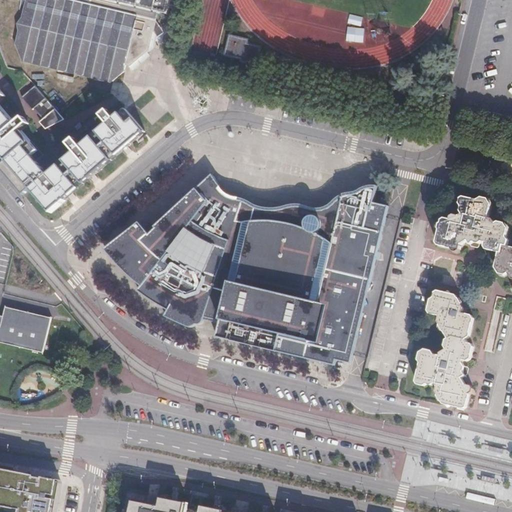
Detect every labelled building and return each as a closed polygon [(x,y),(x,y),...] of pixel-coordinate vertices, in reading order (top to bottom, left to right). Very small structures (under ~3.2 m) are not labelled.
[(26,0),(12,64),(112,86),(148,54),(153,34),(158,31),(155,24),(157,16),(165,18),(169,0),(26,0)] [(297,12),(299,3),(289,0),(286,0),(285,8),(297,12)] [(362,44),(365,30),(348,26),(345,40),(362,44)] [(229,40),(225,58),(240,61),(242,65),(254,68),(259,50),(246,46),(246,44),(229,40)] [(266,53),(262,69),(299,79),(302,65),(276,58),(276,56),(266,53)] [(75,152),(49,173),(35,157),(42,151),(25,132),(34,125),(25,114),(16,121),(2,105),(11,96),(1,86),(0,86),(0,154),(30,189),(52,215),(148,136),(126,109),(113,120),(108,115),(101,119),(106,126),(82,146),(77,139),(70,145),(75,152)] [(301,205),(292,205),(281,207),(269,209),(265,208),(264,208),(262,207),(253,204),(244,200),(240,199),(235,198),(230,197),(226,194),(222,190),(214,177),(200,189),(158,230),(159,232),(153,237),(142,226),(108,253),(114,260),(127,274),(138,284),(145,290),(142,294),(172,313),(169,319),(194,330),(198,329),(201,326),(204,327),(206,326),(207,324),(208,321),(224,325),(221,339),(284,353),(339,365),(341,359),(355,363),(389,210),(389,206),(375,203),(379,186),(375,185),(369,185),(364,187),(362,189),(360,190),(358,191),(353,192),(351,193),(348,193),(343,195),(337,199),(327,206),(323,208),(312,208),(301,205)] [(466,198),(463,199),(462,205),(464,208),(463,212),(465,215),(462,217),(456,216),(453,217),(453,220),(447,219),(444,221),(444,224),(442,225),(441,229),(442,231),(439,244),(442,248),(450,249),(453,254),(458,254),(462,252),(464,246),(467,243),(471,241),(473,245),(472,247),(478,248),(480,247),(481,245),(482,245),(485,243),(488,244),(488,248),(490,250),(501,253),(497,268),(502,275),(508,276),(510,274),(511,276),(511,247),(510,247),(511,242),(508,238),(511,229),(508,225),(501,223),(498,225),(496,220),(491,219),(494,205),(491,199),(485,198),(480,201),(466,198)] [(450,275),(454,261),(436,256),(433,271),(450,275)] [(448,340),(446,346),(448,350),(443,353),(442,355),(436,354),(435,351),(427,349),(421,353),(420,360),(422,363),(417,382),(420,385),(427,387),(430,385),(435,386),(438,384),(439,387),(438,392),(440,394),(440,396),(445,404),(467,409),(469,407),(472,395),(475,393),(476,389),(474,386),(469,385),(464,378),(468,376),(468,375),(469,374),(470,367),(468,367),(465,363),(466,360),(471,361),(473,359),(476,347),(474,344),(471,344),(469,340),(472,337),(477,319),(474,315),(466,313),(467,307),(458,295),(440,290),(437,293),(436,297),(432,300),(430,310),(432,314),(441,316),(439,322),(446,333),(450,339),(448,340)] [(0,342),(45,354),(54,319),(8,308),(6,318),(0,316),(0,342)] [(491,325),(485,349),(492,351),(502,315),(494,313),(491,325)] [(0,507),(22,511),(53,511),(55,502),(59,502),(62,483),(44,479),(43,482),(40,481),(37,480),(37,477),(0,469),(0,507)] [(229,511),(202,506),(202,508),(189,505),(190,504),(157,497),(157,499),(156,504),(131,500),(128,511),(229,511)]
